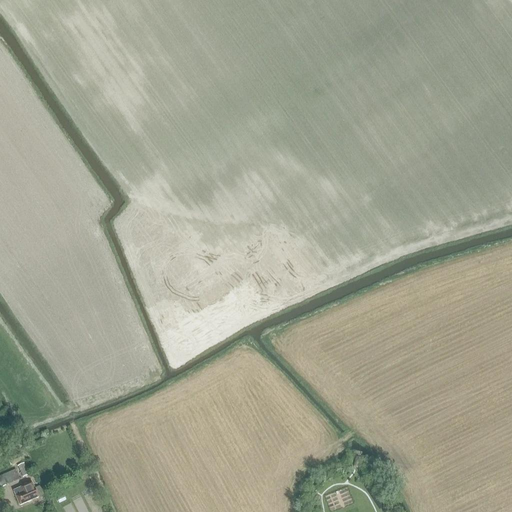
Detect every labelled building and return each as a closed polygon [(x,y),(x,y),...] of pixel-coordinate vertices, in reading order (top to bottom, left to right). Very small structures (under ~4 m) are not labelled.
[(11,466),(24,460),(22,454),(9,460),(11,466)] [(352,467),(358,469),(360,459),(355,457),(352,467)] [(23,464),(18,466),(23,477),(28,475),(23,464)] [(0,488),(20,479),(15,469),(0,476),(0,488)] [(20,505),(38,497),(31,483),(13,491),(20,505)] [(308,484),(305,489),(314,495),(317,490),(308,484)]
